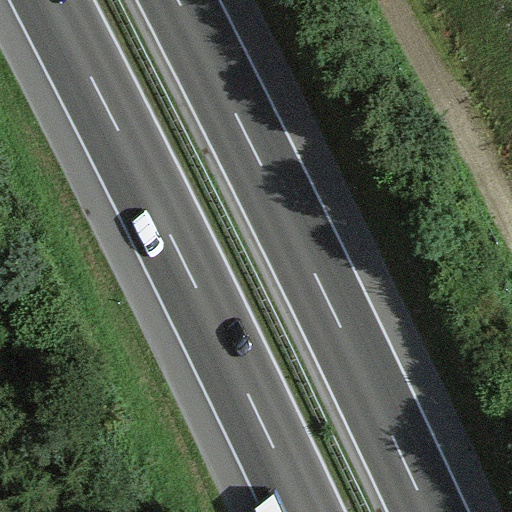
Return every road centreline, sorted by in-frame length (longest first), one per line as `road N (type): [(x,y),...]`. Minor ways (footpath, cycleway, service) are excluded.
road 1 (motorway): [(49,0),(298,511)]
road 2 (motorway): [(428,511),(179,0)]
